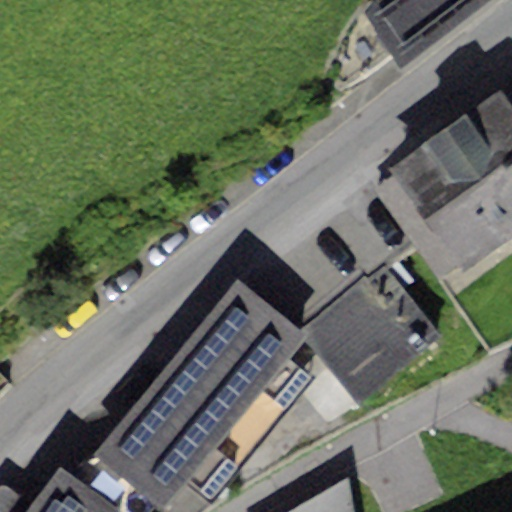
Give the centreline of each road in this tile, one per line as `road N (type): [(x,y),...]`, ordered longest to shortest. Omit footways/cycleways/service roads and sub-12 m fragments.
road 1 (tertiary): [(0,431),(234,231),(511,37)]
road 2 (residential): [(250,511),(428,403),(511,363)]
